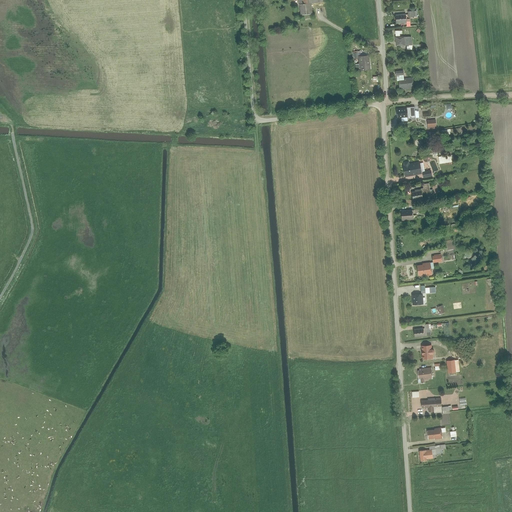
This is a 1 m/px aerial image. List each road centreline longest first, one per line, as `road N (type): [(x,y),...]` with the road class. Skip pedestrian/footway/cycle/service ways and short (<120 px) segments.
road 1 (unclassified): [(383,102),(410,511)]
road 2 (unclassified): [(243,0),(254,121),(383,102)]
road 3 (unclassified): [(0,296),(33,233),(14,143)]
road 4 (track): [(383,102),(511,95)]
